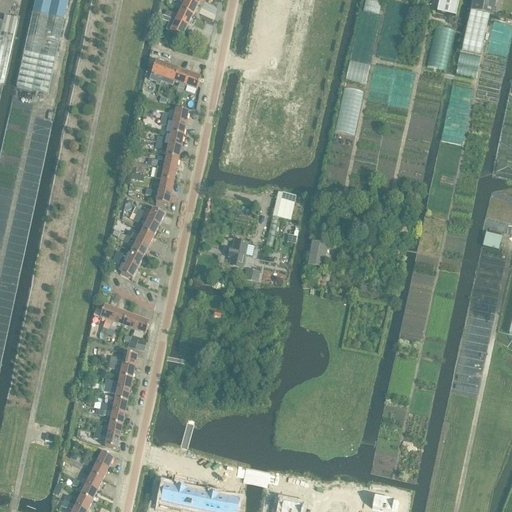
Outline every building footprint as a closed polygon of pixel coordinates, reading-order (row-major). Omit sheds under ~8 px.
[(35,0),(24,51),(16,88),(47,95),(55,58),(68,0),(35,0)] [(317,0),(305,0),(303,12),(325,16),(328,2),(317,0)] [(365,0),(363,14),(379,17),(382,0),(365,0)] [(439,0),(437,14),(455,18),(459,0),(439,0)] [(473,0),(471,11),(464,41),(462,52),(480,56),(483,45),(490,15),(492,16),(495,0),(473,0)] [(181,12),(192,17),(197,7),(186,1),(181,12)] [(167,12),(164,17),(168,19),(171,20),(187,28),(192,17),(181,12),(178,17),(167,12)] [(303,12),(300,25),(322,30),(325,16),(303,12)] [(4,16),(3,23),(1,34),(14,37),(18,19),(4,16)] [(171,20),(166,31),(170,33),(182,39),(187,28),(171,20)] [(0,21),(0,83),(3,84),(14,37),(1,34),(3,23),(0,21)] [(300,25),(297,39),(319,43),(322,30),(300,25)] [(297,39),(294,52),(316,57),(319,43),(297,39)] [(294,52),(291,66),(313,71),(316,57),(294,52)] [(151,75),(149,81),(157,84),(156,85),(160,87),(161,83),(167,67),(156,63),(151,75)] [(291,66),(289,80),(310,84),(313,71),(291,66)] [(167,67),(161,83),(172,87),(174,83),(178,71),(167,67)] [(178,71),(174,83),(185,87),(189,75),(178,71)] [(189,75),(185,87),(196,91),(201,79),(189,75)] [(289,80),(286,93),(308,98),(310,84),(289,80)] [(247,90),(244,104),(265,109),(268,95),(247,90)] [(286,93),(283,107),(305,112),(308,98),(286,93)] [(244,104),(241,118),(263,122),(265,109),(244,104)] [(176,111),(173,123),(186,125),(188,114),(176,111)] [(241,118),(238,131),(260,136),(263,122),(241,118)] [(173,123),(171,134),(183,137),(186,125),(173,123)] [(238,131),(235,145),(257,149),(260,136),(238,131)] [(171,134),(168,146),(181,149),(183,137),(171,134)] [(235,145),(232,159),(254,163),(257,149),(235,145)] [(168,146),(166,158),(178,160),(181,149),(168,146)] [(166,158),(163,169),(176,172),(178,160),(166,158)] [(157,168),(155,180),(161,181),(173,184),(176,172),(163,169),(157,168)] [(143,183),(144,178),(132,175),(131,180),(143,183)] [(161,181),(158,193),(171,195),(173,184),(161,181)] [(158,193),(156,204),(168,207),(171,195),(158,193)] [(273,217),(267,247),(272,248),(279,218),(291,221),(296,198),(278,194),(273,217)] [(132,215),(136,216),(141,219),(144,213),(135,209),(132,215)] [(153,211),(147,222),(159,227),(164,217),(153,211)] [(147,222),(142,232),(154,238),(159,227),(147,222)] [(125,238),(130,240),(133,241),(136,235),(128,232),(125,238)] [(142,232),(137,243),(148,249),(154,238),(142,232)] [(117,240),(117,241),(123,243),(125,238),(120,235),(117,240)] [(482,247),(498,252),(502,239),(486,235),(482,247)] [(229,250),(227,259),(230,260),(228,268),(242,270),(245,258),(252,259),(255,246),(234,242),(232,250),(229,250)] [(137,243),(131,253),(143,259),(148,249),(137,243)] [(324,270),(328,246),(311,243),(307,267),(324,270)] [(118,253),(115,259),(120,261),(123,256),(118,253)] [(131,253),(126,264),(137,270),(143,259),(131,253)] [(118,267),(120,261),(115,259),(112,264),(118,267)] [(126,264),(120,275),(132,281),(137,270),(126,264)] [(247,271),(245,281),(244,282),(257,284),(260,273),(247,271)] [(104,307),(100,319),(105,322),(103,328),(108,330),(111,324),(116,312),(104,307)] [(116,312),(111,324),(117,326),(122,328),(127,316),(116,312)] [(127,316),(122,328),(133,332),(138,320),(127,316)] [(138,320),(133,332),(145,336),(149,324),(138,320)] [(103,328),(99,339),(105,341),(106,341),(107,336),(109,331),(108,330),(103,328)] [(132,338),(128,348),(135,351),(135,350),(137,344),(139,340),(132,338)] [(111,358),(110,364),(115,365),(135,369),(137,357),(125,355),(123,361),(111,358)] [(132,381),(135,369),(122,367),(120,378),(132,381)] [(105,381),(104,387),(130,392),(132,381),(120,378),(118,384),(105,381)] [(104,387),(103,393),(116,396),(115,401),(127,404),(130,392),(104,387)] [(101,404),(99,410),(125,416),(127,404),(115,401),(113,407),(101,404)] [(99,410),(98,416),(111,419),(110,425),(122,427),(125,416),(99,410)] [(110,425),(107,436),(120,439),(122,427),(110,425)] [(107,436),(104,448),(117,451),(120,439),(107,436)] [(88,454),(85,459),(90,462),(93,457),(88,454)] [(102,454),(96,465),(108,471),(113,460),(102,454)] [(88,468),(90,462),(85,459),(82,465),(88,468)] [(96,465),(91,476),(103,481),(108,471),(96,465)] [(82,477),(79,483),(86,486),(97,492),(103,481),(91,476),(89,480),(82,477)] [(86,486),(81,497),(92,502),(97,492),(86,486)] [(162,498),(159,508),(170,511),(175,488),(164,486),(163,491),(162,491),(160,498),(162,498)] [(175,488),(170,511),(176,511),(181,511),(186,490),(175,488)] [(186,490),(181,511),(182,511),(188,511),(192,511),(196,492),(186,490)] [(196,492),(192,511),(203,511),(207,494),(206,494),(196,492)] [(207,494),(203,511),(214,511),(218,497),(207,494)] [(66,496),(64,502),(84,511),(87,511),(92,502),(81,497),(77,503),(72,501),(72,499),(66,496)] [(374,497),(371,510),(378,511),(381,511),(396,511),(399,502),(388,500),(389,498),(380,496),(380,498),(374,497)] [(218,497),(214,511),(225,511),(228,499),(218,497)] [(228,499),(225,511),(236,511),(239,501),(228,499)] [(84,511),(64,502),(61,507),(66,510),(67,509),(71,511),(84,511)] [(278,502),(275,511),(301,511),(303,507),(297,506),(297,504),(289,502),(289,504),(278,502)]
